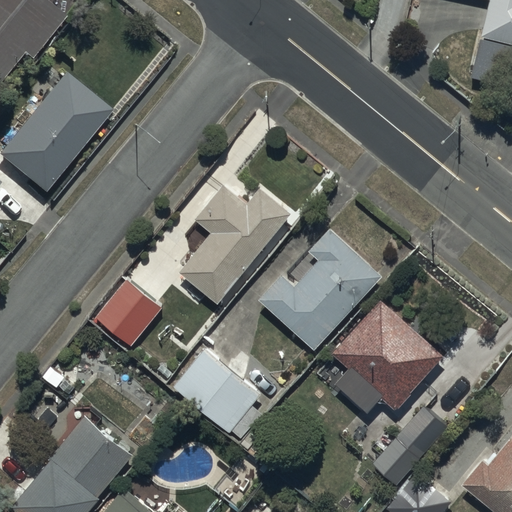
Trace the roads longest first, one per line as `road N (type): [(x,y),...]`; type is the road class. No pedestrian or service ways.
road 1 (residential): [(265,19),(0,349)]
road 2 (tertiary): [(511,222),(265,19)]
